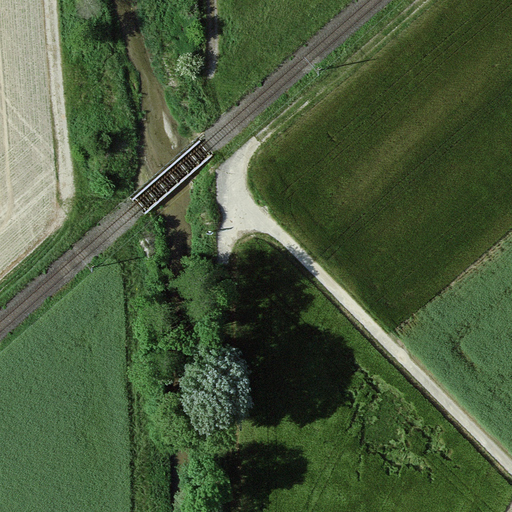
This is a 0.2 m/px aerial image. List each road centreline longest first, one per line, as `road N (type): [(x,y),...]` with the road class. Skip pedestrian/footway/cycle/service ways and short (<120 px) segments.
road 1 (track): [(268,205),(511,458)]
road 2 (track): [(0,287),(50,245),(67,215),(58,0)]
